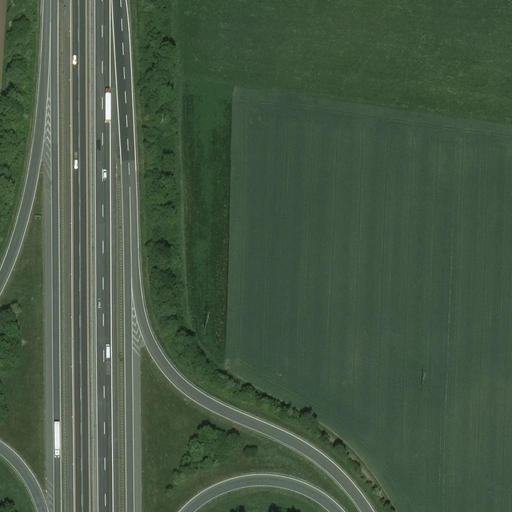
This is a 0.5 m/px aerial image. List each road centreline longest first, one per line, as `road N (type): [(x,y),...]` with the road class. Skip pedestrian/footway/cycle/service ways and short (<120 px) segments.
road 1 (motorway): [(48,0),(53,511)]
road 2 (motorway): [(77,0),(80,511)]
road 3 (motorway): [(105,511),(102,0)]
road 4 (motorway): [(366,511),(319,459),(191,393),(166,369),(127,272)]
road 5 (motorway): [(42,0),(36,125),(0,274)]
road 6 (motorway): [(127,272),(114,0)]
road 7 (motorway): [(132,511),(127,272)]
road 8 (motorway): [(187,511),(225,486),(264,480),(308,490),(337,511)]
